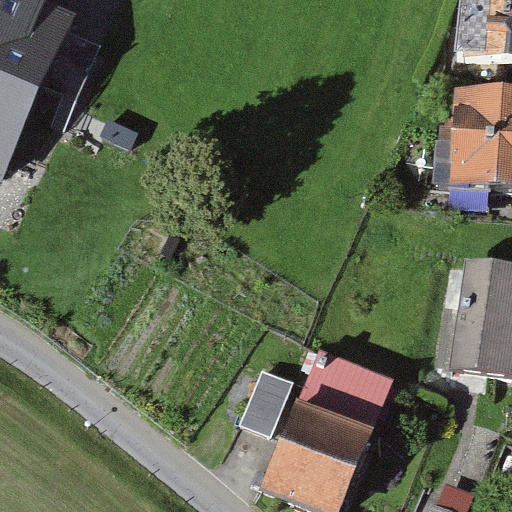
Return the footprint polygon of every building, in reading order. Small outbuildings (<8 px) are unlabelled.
[(85,34),(12,0),(0,0),(0,193),(8,197),(85,34)] [(511,0),(476,0),(476,10),(461,9),(457,80),(476,81),(476,88),(511,90),(511,0)] [(511,117),(467,114),(466,137),(441,136),(437,206),(452,207),(452,212),(511,215),(511,117)] [(511,383),(511,280),(457,271),(439,371),(511,383)] [(292,511),(344,511),(396,391),(320,358),(260,498),(292,511)] [(250,430),(275,441),(297,390),(272,379),(250,430)]
